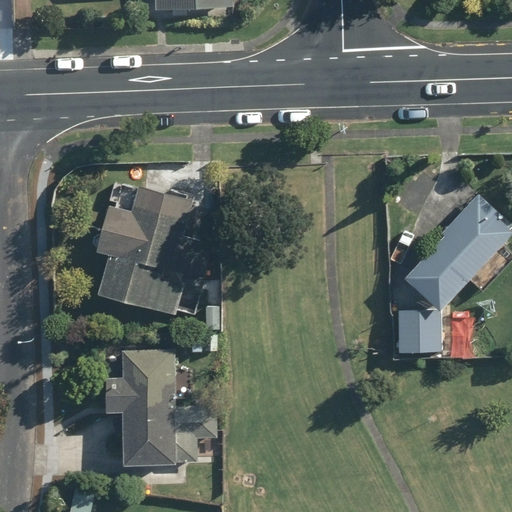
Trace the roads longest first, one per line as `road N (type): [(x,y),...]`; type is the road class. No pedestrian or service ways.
road 1 (tertiary): [(346,86),(0,98)]
road 2 (residential): [(0,220),(9,460),(2,511)]
road 3 (tertiary): [(511,83),(346,86)]
